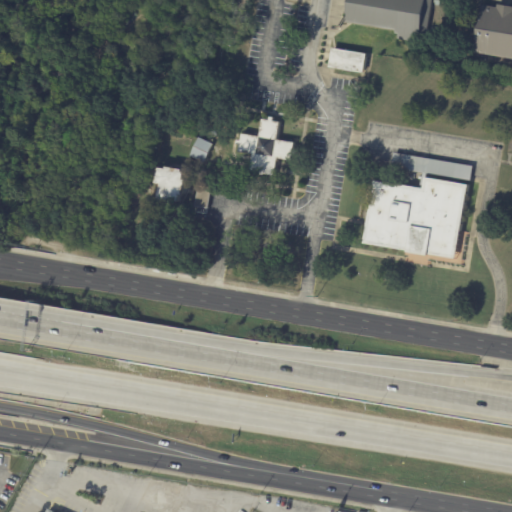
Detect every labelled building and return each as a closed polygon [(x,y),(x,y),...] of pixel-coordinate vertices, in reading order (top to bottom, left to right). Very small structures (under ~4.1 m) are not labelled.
[(435,0),(430,34),(426,33),(424,43),(401,39),(402,31),(352,23),(355,0),(435,0)] [(508,6),(511,6),(511,58),(477,53),(485,5),(501,7),(501,5),(508,6)] [(365,74),(331,68),(335,49),(370,54),(367,74),(365,74)] [(272,121),(286,123),(283,141),(308,145),(305,163),(283,159),(280,177),(259,173),(262,157),(245,155),(248,135),(266,137),(268,120),(272,121)] [(216,145),(207,162),(193,156),(201,137),(216,144),(216,145)] [(460,176),(459,179),(396,168),(398,153),(462,164),(460,176)] [(187,171),(187,173),(189,174),(187,181),(190,181),(188,196),(185,196),(184,203),(181,203),(181,205),(163,202),(166,185),(161,184),(163,169),(170,170),(171,168),(187,171)] [(471,186),(458,260),(365,244),(376,181),(425,190),(427,178),(471,186)] [(217,186),(212,210),(199,208),(203,183),(217,186)]
